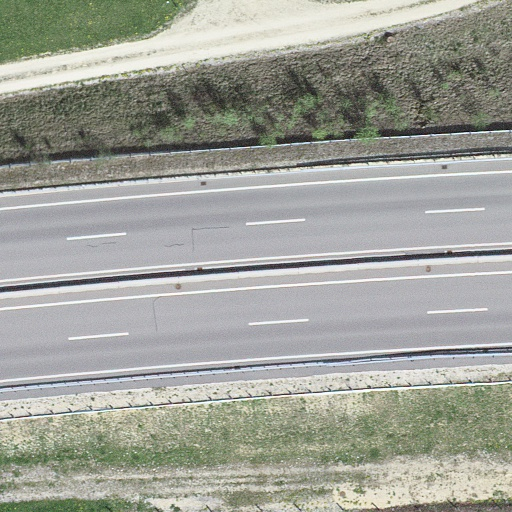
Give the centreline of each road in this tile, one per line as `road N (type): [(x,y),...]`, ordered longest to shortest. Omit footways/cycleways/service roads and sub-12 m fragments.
road 1 (motorway): [(511,206),(0,246)]
road 2 (motorway): [(0,345),(511,308)]
road 3 (track): [(511,481),(487,474),(0,488)]
